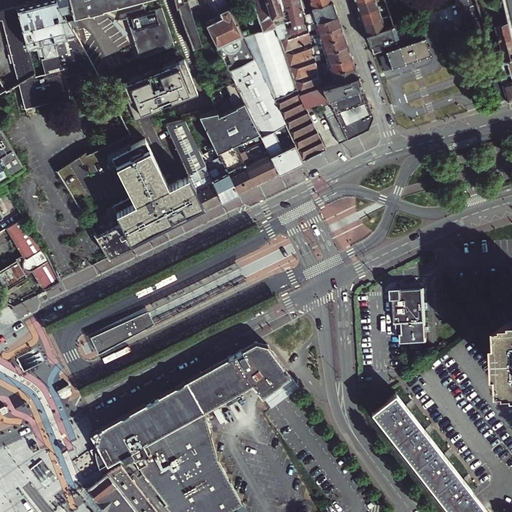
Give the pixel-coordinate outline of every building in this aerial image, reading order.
[(58,0),(36,0),(17,5),(28,47),(37,45),(40,58),(42,58),(46,75),(47,78),(49,80),(52,81),(54,81),(60,79),(59,77),(66,75),(95,68),(68,17),(58,0)] [(74,15),(70,0),(58,0),(68,17),(74,15)] [(70,0),(74,15),(89,11),(89,12),(102,9),(103,10),(105,12),(107,14),(109,16),(111,17),(113,18),(115,19),(118,19),(120,19),(123,19),(125,19),(127,18),(140,59),(175,44),(163,5),(148,9),(145,0),(70,0)] [(197,6),(195,0),(176,0),(194,49),(203,46),(195,25),(204,23),(197,6)] [(220,18),(204,23),(215,47),(219,45),(229,66),(231,65),(232,69),(252,60),(239,30),(225,0),(210,0),(214,7),(217,6),(220,18)] [(252,0),(260,29),(246,33),(245,28),(239,30),(252,60),(253,62),(272,99),(295,89),(283,52),(267,0),(252,0)] [(308,25),(304,9),(302,2),(301,0),(267,0),(283,52),(312,44),(311,42),(310,36),(308,25)] [(332,0),(304,0),(305,1),(302,2),(304,9),(332,0)] [(332,0),(304,9),(308,25),(338,15),(332,0)] [(386,3),(385,0),(359,0),(356,1),(360,12),(378,6),(376,1),(380,0),(381,0),(383,4),(386,3)] [(511,0),(501,0),(507,23),(511,43),(511,0)] [(378,6),(360,12),(363,22),(390,14),(386,3),(383,4),(385,9),(380,10),(378,6)] [(28,47),(17,5),(1,10),(18,82),(34,74),(34,71),(28,47)] [(390,14),(363,22),(367,33),(394,24),(390,14)] [(338,15),(308,25),(310,36),(342,25),(338,15)] [(394,24),(367,33),(371,44),(380,41),(383,40),(383,42),(390,40),(390,38),(398,35),(396,31),(395,27),(398,26),(397,23),(394,24)] [(495,63),(511,57),(511,43),(507,23),(495,26),(500,49),(491,51),(495,63)] [(315,45),(322,43),(345,35),(342,25),(310,36),(311,42),(314,41),(315,45)] [(422,32),(422,33),(386,46),(386,45),(384,45),(393,69),(394,69),(394,67),(430,55),(430,56),(432,56),(423,31),(422,32)] [(313,51),(314,56),(348,45),(345,35),(322,43),(323,47),(313,51)] [(380,41),(371,44),(374,54),(383,50),(380,41)] [(323,47),(322,43),(315,45),(312,46),(313,51),(323,47)] [(323,87),(321,82),(319,77),(318,73),(317,70),(317,66),(316,63),(314,56),(313,51),(312,46),(312,44),(283,52),(295,89),(304,107),(314,102),(317,107),(321,106),(340,142),(349,138),(323,87)] [(327,57),(329,62),(352,55),(348,45),(314,56),(316,63),(318,62),(318,61),(324,59),(327,57)] [(352,55),(329,62),(320,65),(321,69),(317,70),(318,73),(322,73),(321,72),(326,70),(328,74),(332,73),(355,65),(352,55)] [(498,73),(499,77),(507,100),(511,98),(511,57),(495,63),(496,65),(501,64),(503,71),(498,73)] [(197,91),(183,58),(121,84),(134,117),(197,91)] [(227,72),(231,81),(242,102),(261,136),(285,124),(272,99),(253,62),(252,60),(232,69),(227,72)] [(355,65),(332,73),(334,78),(321,82),(323,87),(359,75),(355,65)] [(34,74),(18,82),(22,100),(27,99),(34,104),(70,96),(68,89),(69,89),(66,75),(59,77),(60,79),(54,81),(52,81),(49,80),(47,78),(46,75),(36,78),(34,71),(34,74)] [(334,78),(332,73),(328,74),(322,76),(319,77),(321,82),(334,78)] [(323,87),(349,138),(368,128),(373,116),(359,75),(323,87)] [(507,100),(499,77),(491,79),(499,102),(507,100)] [(261,136),(280,172),(326,149),(304,107),(295,89),(272,99),(285,124),(261,136)] [(201,114),(218,150),(239,193),(280,172),(261,136),(242,102),(217,114),(215,109),(201,114)] [(191,175),(206,209),(214,205),(198,169),(206,164),(185,120),(166,124),(191,175)] [(0,182),(2,181),(25,167),(0,127),(0,126),(0,182)] [(93,231),(110,257),(206,209),(191,175),(167,180),(144,133),(110,150),(131,191),(104,204),(110,216),(98,222),(101,227),(93,231)] [(239,193),(218,150),(213,152),(216,158),(214,159),(217,166),(209,171),(223,200),(239,193)] [(209,171),(206,164),(198,169),(214,205),(223,200),(209,171)] [(0,196),(8,192),(2,181),(0,182),(0,217),(4,216),(0,209),(0,196)] [(60,281),(24,218),(8,228),(25,258),(20,261),(28,274),(34,271),(44,289),(60,281)] [(13,257),(21,252),(6,228),(0,231),(0,251),(8,247),(13,257)] [(89,333),(91,336),(148,310),(239,267),(241,260),(89,333)] [(28,274),(20,261),(0,272),(0,289),(1,290),(28,274)] [(192,305),(155,323),(98,353),(100,355),(251,282),(246,279),(192,305)] [(404,288),(393,288),(394,298),(395,298),(397,335),(402,334),(403,343),(412,343),(413,349),(422,348),(422,342),(428,342),(427,332),(429,332),(428,326),(427,326),(426,310),(427,310),(427,302),(426,302),(425,288),(404,289),(404,288)] [(148,310),(91,336),(98,353),(155,323),(148,310)] [(260,395),(261,395),(256,389),(246,375),(260,365),(268,359),(276,369),(282,365),(266,345),(257,342),(89,434),(96,447),(107,464),(121,456),(123,459),(128,457),(133,457),(141,472),(156,492),(164,504),(170,511),(228,511),(243,504),(219,460),(205,411),(225,399),(225,398),(234,393),(235,393),(251,384),(257,391),(260,395)] [(268,375),(276,369),(268,359),(260,365),(268,375)] [(268,375),(260,365),(246,375),(256,389),(261,395),(262,397),(270,408),(298,387),(287,371),(282,365),(276,369),(268,375)] [(65,398),(72,394),(72,390),(69,383),(57,390),(61,397),(65,398)] [(473,492),(449,461),(444,454),(396,393),(373,411),(450,510),(473,492)] [(107,464),(96,447),(90,450),(97,462),(99,468),(107,464)] [(107,472),(103,476),(101,477),(87,488),(89,490),(97,500),(99,501),(106,511),(158,511),(121,464),(107,472)] [(489,511),(484,505),(473,492),(450,510),(451,511),(489,511)]
